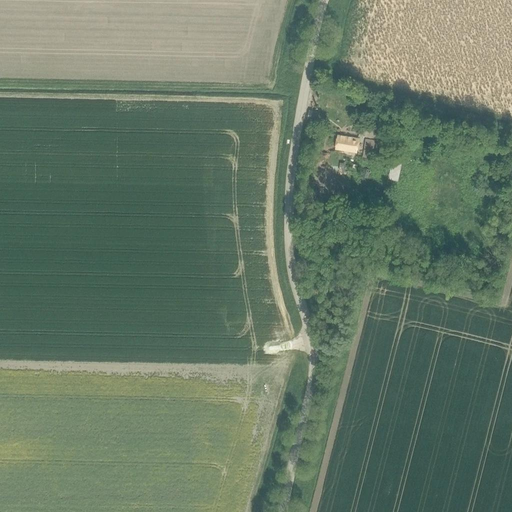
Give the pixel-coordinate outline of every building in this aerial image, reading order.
[(388,123),(392,112),(388,110),(386,114),(383,113),(382,115),(378,114),(376,119),(388,123)] [(375,126),(369,124),(368,129),(363,128),(362,134),(377,138),(378,131),(374,131),(375,126)] [(373,158),(376,139),(369,137),(365,157),(373,158)] [(336,151),(356,154),(358,141),(339,138),(336,151)] [(404,156),(395,154),(389,178),(404,181),(406,172),(401,171),(404,156)] [(372,169),(365,167),(362,174),(369,177),(372,169)]
